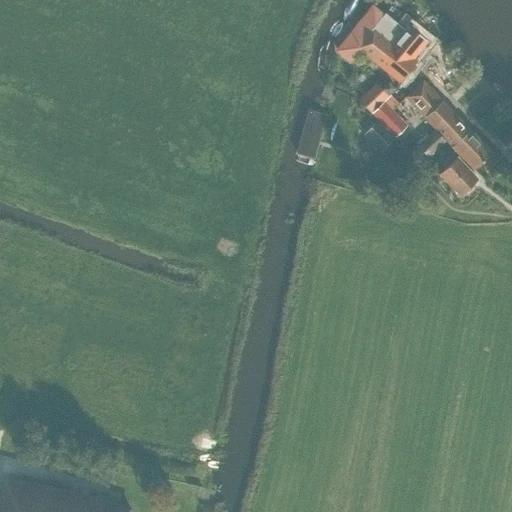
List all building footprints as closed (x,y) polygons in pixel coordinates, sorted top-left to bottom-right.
[(386,58),(379,66),(399,82),(415,61),(397,46),(407,35),(401,30),(417,10),(403,0),(396,0),(384,15),(372,29),(388,42),(379,53),(386,58)] [(372,29),(384,15),(375,8),(339,50),(352,61),(361,51),(379,66),(386,58),(379,53),(388,42),(372,29)] [(455,64),(440,78),(450,89),(465,75),(455,64)] [(452,146),(469,129),(423,81),(405,97),(436,129),(418,147),(427,156),(445,139),(452,146)] [(387,96),(375,84),(358,100),(370,112),(387,96)] [(406,125),(383,101),(371,113),(394,137),(406,125)] [(326,111),(305,106),(288,174),(309,179),(326,111)] [(490,129),(509,149),(511,146),(511,121),(506,115),(490,129)] [(392,140),(376,123),(365,133),(382,150),(392,140)] [(473,169),(491,152),(469,129),(452,146),(473,169)] [(439,173),(460,195),(477,179),(456,158),(456,157),(452,152),(442,162),(447,167),(439,173)] [(0,495),(0,511),(129,511),(130,508),(105,503),(106,500),(8,478),(3,496),(0,495)]
